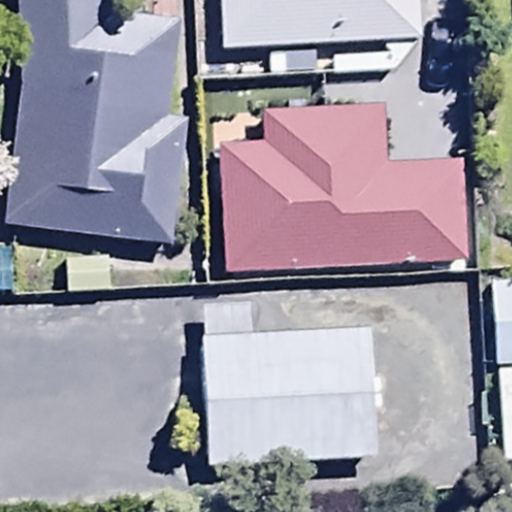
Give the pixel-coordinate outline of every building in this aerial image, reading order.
[(18,125),(3,244),(168,262),(185,102),(170,100),(175,49),(106,42),(110,0),(0,0),(0,1),(11,1),(18,125)] [(264,0),(273,132),(373,125),(368,57),(430,53),(426,0),(264,0)] [(373,195),(374,212),(329,213),(331,293),(376,291),(376,268),(475,266),(474,193),(373,195)] [(0,266),(0,309),(9,309),(8,266),(0,266)] [(511,289),(485,291),(490,382),(511,380),(511,289)] [(200,354),(194,354),(201,483),(373,474),(370,425),(378,425),(377,394),(368,394),(365,346),(248,353),(246,320),(198,322),(200,354)]
